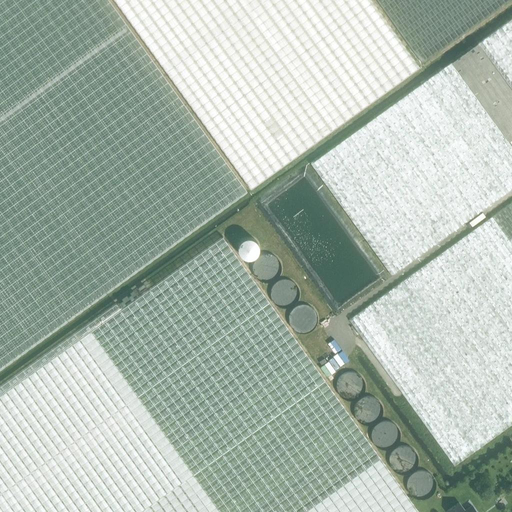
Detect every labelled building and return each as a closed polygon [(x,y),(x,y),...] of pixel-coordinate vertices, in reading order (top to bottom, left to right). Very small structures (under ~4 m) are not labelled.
[(0,0),(0,369),(247,191),(108,0),(0,0)] [(114,0),(250,188),(419,67),(371,0),(114,0)] [(376,0),(422,63),(510,0),(376,0)] [(449,62),(308,164),(349,222),(389,277),(438,242),(511,188),(511,145),(509,141),(511,139),(511,17),(477,43),(451,61),(449,62)] [(511,201),(448,248),(349,320),(354,327),(399,389),(454,466),(511,423),(511,201)] [(0,511),(417,511),(323,381),(321,378),(318,373),(317,373),(221,236),(120,309),(116,304),(80,330),(5,384),(0,386),(0,511)] [(288,277),(271,286),(280,304),(298,295),(288,277)] [(126,295),(119,301),(123,307),(129,302),(136,298),(138,296),(133,290),(131,292),(126,295)] [(313,325),(313,305),(292,305),(293,326),(313,325)] [(368,390),(368,389),(368,387),(368,385),(365,381),(364,379),(362,378),(358,377),(356,377),(353,377),(351,377),(349,378),(347,380),(346,381),(344,384),(344,386),(343,389),(343,391),(344,393),(345,396),(347,398),(348,400),(351,401),(353,402),(355,402),(358,402),(360,401),(362,401),(364,399),(366,397),(367,395),(368,392),(368,390)] [(388,414),(387,411),(387,409),(385,407),(384,405),(380,402),(376,401),(373,401),(370,402),(367,404),(365,406),(363,408),(362,411),(362,413),(362,416),(363,418),(364,420),(366,422),(367,424),(369,425),(372,426),(375,426),(379,426),(382,424),(384,423),(385,421),(386,419),(387,416),(388,414)] [(405,440),(405,439),(405,437),(404,434),(402,432),(400,429),(399,428),(396,427),(394,426),(391,426),(389,427),(387,428),(384,429),(382,431),(380,435),(379,439),(380,442),(380,444),(381,446),(383,448),(387,451),(389,452),(391,452),(394,452),(397,451),(398,450),(401,448),(403,446),(404,444),(405,442),(405,440)] [(422,463),(422,462),(422,460),(421,457),(420,455),(418,453),(415,451),(413,450),(411,450),(408,450),(406,450),(404,451),(402,452),(400,454),(399,456),(397,458),(397,462),(397,465),(398,467),(399,469),(400,471),(404,474),(407,475),(409,475),(412,475),(414,474),(418,472),(419,470),(421,468),(422,466),(422,463)] [(440,488),(440,487),(440,484),(439,482),(438,480),(437,478),(435,477),(433,475),(431,475),(428,474),(425,475),(423,475),(419,478),(417,480),(416,482),(415,487),(415,489),(416,492),(418,496),(421,498),(424,499),(427,500),(430,500),(432,499),(434,498),(436,497),(438,495),(439,493),(440,490),(440,488)] [(505,480),(500,484),(503,489),(508,485),(505,480)] [(458,502),(447,511),(476,511),(471,505),(464,510),(458,502)]
